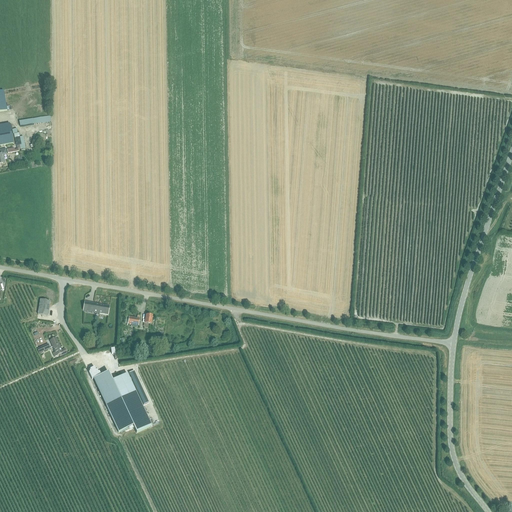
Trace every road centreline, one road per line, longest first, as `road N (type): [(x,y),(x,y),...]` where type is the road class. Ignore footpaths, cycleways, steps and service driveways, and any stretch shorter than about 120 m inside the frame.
road 1 (unclassified): [(453,343),(0,268)]
road 2 (tertiary): [(453,343),(511,151)]
road 3 (tertiary): [(487,511),(466,483),(448,432),(453,343)]
